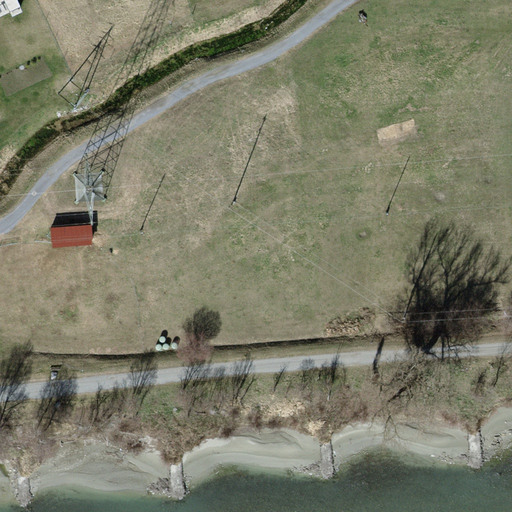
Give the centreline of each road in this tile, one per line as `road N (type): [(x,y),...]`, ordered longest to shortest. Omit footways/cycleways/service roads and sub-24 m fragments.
road 1 (track): [(511,349),(0,397)]
road 2 (track): [(355,0),(283,52),(195,87),(60,170),(0,235)]
